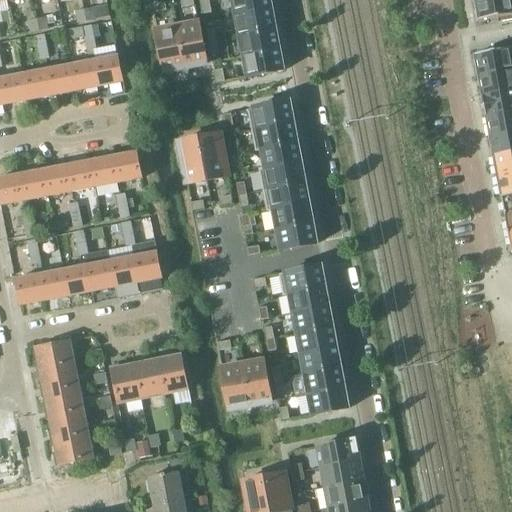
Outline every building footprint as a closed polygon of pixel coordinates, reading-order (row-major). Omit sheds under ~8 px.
[(183,0),(181,1),(182,8),(194,6),(192,0),(183,0)] [(273,14),(270,0),(230,0),(235,21),(273,14)] [(511,0),(486,0),(475,2),(478,21),(477,21),(478,22),(499,18),(500,23),(511,21),(511,0)] [(211,14),(209,2),(201,3),(204,15),(211,14)] [(153,6),(155,14),(167,11),(165,3),(153,6)] [(93,8),(84,10),(86,22),(95,20),(93,8)] [(86,22),(84,10),(74,12),(76,23),(86,22)] [(239,43),(277,35),(273,14),(235,21),(239,43)] [(45,17),(36,19),(38,31),(47,29),(45,17)] [(38,31),(36,19),(27,21),(29,33),(38,31)] [(206,67),(197,19),(177,23),(186,71),(206,67)] [(186,71),(177,23),(175,24),(176,28),(156,32),(164,75),(186,71)] [(93,38),(91,26),(82,27),(85,39),(93,38)] [(214,30),(207,32),(209,43),(217,42),(214,30)] [(46,46),(44,35),(35,37),(37,48),(46,46)] [(281,57),(277,35),(239,43),(243,64),(281,57)] [(96,49),(93,38),(85,39),(87,51),(96,49)] [(217,42),(209,43),(211,55),(219,54),(217,42)] [(495,52),(473,56),(474,58),(474,57),(478,78),(511,72),(511,49),(509,50),(508,45),(494,48),(495,52)] [(49,58),(46,46),(37,48),(40,60),(49,58)] [(118,57),(98,61),(103,87),(124,83),(118,57)] [(284,72),(281,57),(243,64),(246,79),(284,72)] [(98,61),(83,64),(77,66),(82,92),(103,87),(98,61)] [(70,67),(47,72),(52,97),(52,98),(82,92),(77,66),(70,67)] [(217,84),(224,82),(222,70),(214,72),(217,84)] [(47,72),(47,71),(23,76),(28,102),(52,97),(47,72)] [(511,72),(478,78),(482,97),(511,90),(511,72)] [(28,102),(23,76),(0,80),(0,85),(4,106),(28,102)] [(511,90),(482,97),(486,119),(511,113),(511,90)] [(251,132),(294,124),(290,103),(247,111),(251,132)] [(511,113),(486,119),(490,138),(511,134),(511,113)] [(233,127),(231,115),(223,116),(225,128),(233,127)] [(298,145),(294,124),(251,132),(255,153),(260,152),(298,145)] [(511,134),(490,138),(493,157),(511,153),(511,134)] [(228,178),(221,141),(220,136),(199,140),(208,182),(228,178)] [(186,186),(208,182),(199,140),(178,144),(186,186)] [(231,157),(238,155),(236,143),(228,145),(231,157)] [(260,152),(264,170),(302,163),(298,145),(260,152)] [(511,153),(493,157),(497,177),(511,173),(511,153)] [(143,180),(137,154),(114,158),(119,184),(143,180)] [(238,155),(231,157),(233,168),(241,167),(238,155)] [(119,184),(114,158),(90,163),(95,189),(119,184)] [(95,189),(90,163),(66,168),(71,193),(95,189)] [(306,184),(302,163),(264,170),(259,171),(263,192),(306,184)] [(71,193),(66,168),(42,172),(47,198),(71,193)] [(47,198),(42,172),(19,176),(24,202),(47,198)] [(511,173),(497,177),(501,198),(511,195),(511,173)] [(0,206),(24,202),(19,176),(0,180),(0,206)] [(244,183),(236,185),(238,197),(246,195),(244,183)] [(310,205),(306,184),(263,192),(267,213),(272,212),(310,205)] [(116,196),(118,207),(127,205),(125,193),(116,196)] [(246,195),(238,197),(241,208),(248,207),(246,195)] [(511,195),(501,198),(500,198),(500,199),(501,199),(504,216),(504,215),(511,254),(511,195)] [(220,207),(232,204),(231,197),(219,199),(220,207)] [(204,210),(203,202),(191,204),(193,212),(204,210)] [(69,204),(71,216),(79,215),(77,203),(69,204)] [(129,217),(127,205),(118,207),(120,219),(129,217)] [(313,224),(312,215),(310,205),(272,212),(275,231),(313,224)] [(21,214),(24,225),(33,224),(30,212),(21,214)] [(82,226),(79,215),(71,216),(73,228),(82,226)] [(249,216),(241,217),(243,229),(251,227),(249,216)] [(132,233),(130,222),(121,223),(122,225),(123,232),(124,235),(132,233)] [(35,235),(33,224),(24,225),(26,237),(35,235)] [(275,231),(279,252),(317,245),(313,224),(275,231)] [(122,225),(112,227),(113,234),(123,232),(122,225)] [(85,243),(82,231),(74,233),(76,244),(85,243)] [(135,245),(132,233),(124,235),(126,247),(135,245)] [(38,252),(36,240),(27,242),(29,253),(38,252)] [(87,254),(85,243),(76,244),(79,256),(87,254)] [(259,247),(247,249),(248,257),(260,255),(259,247)] [(40,263),(38,252),(29,253),(32,265),(40,263)] [(162,280),(157,253),(133,258),(138,284),(162,280)] [(138,284),(133,258),(109,262),(114,289),(138,284)] [(114,289),(109,262),(85,267),(90,293),(114,289)] [(90,293),(85,267),(62,271),(67,298),(90,293)] [(326,288),(325,287),(322,267),(279,276),(283,297),(288,296),(326,288)] [(67,298),(62,271),(38,276),(43,302),(67,298)] [(43,302),(38,276),(14,280),(20,307),(43,302)] [(266,287),(265,279),(253,281),(255,289),(266,287)] [(330,308),(326,290),(326,288),(288,296),(291,316),(330,308)] [(266,308),(259,310),(261,321),(269,320),(266,308)] [(333,328),(333,327),(330,308),(291,316),(295,336),(333,328)] [(266,341),(274,340),(272,328),(264,329),(266,341)] [(337,348),(333,328),(295,336),(299,356),(337,348)] [(259,344),(257,336),(246,339),(247,347),(259,344)] [(274,340),(266,341),(268,353),(276,351),(274,340)] [(41,372),(74,366),(70,342),(36,348),(41,372)] [(231,349),(230,342),(218,344),(220,352),(231,349)] [(341,368),(341,367),(337,348),(299,356),(303,376),(341,368)] [(102,360),(100,350),(89,352),(91,362),(102,360)] [(158,361),(164,395),(188,390),(182,356),(158,361)] [(158,361),(134,366),(140,399),(164,395),(158,361)] [(252,408),(266,406),(271,405),(263,362),(244,366),(252,408)] [(79,390),(74,366),(41,372),(46,396),(79,390)] [(140,399),(134,366),(110,371),(116,404),(125,403),(127,410),(142,407),(140,399)] [(229,413),(252,408),(244,366),(221,370),(229,413)] [(274,381),(282,380),(279,368),(272,369),(274,381)] [(345,388),(341,370),(341,368),(303,376),(307,396),(345,388)] [(108,384),(105,373),(94,375),(95,386),(108,384)] [(303,376),(291,378),(295,398),(307,396),(303,376)] [(282,380),(274,381),(276,393),(284,391),(282,380)] [(345,388),(307,396),(311,417),(349,409),(345,388)] [(84,413),(79,390),(46,396),(50,420),(84,413)] [(112,407),(110,397),(98,399),(100,409),(112,407)] [(287,408),(279,410),(282,421),(289,420),(287,408)] [(84,413),(50,420),(55,444),(88,437),(84,413)] [(117,431),(115,420),(103,422),(105,433),(117,431)] [(174,444),(184,442),(181,431),(172,432),(174,444)] [(148,437),(151,449),(161,447),(159,435),(148,437)] [(88,437),(55,444),(59,467),(93,461),(88,437)] [(134,439),(124,441),(123,441),(126,454),(136,452),(134,439)] [(151,456),(148,441),(137,443),(140,459),(151,456)] [(359,461),(355,441),(318,448),(322,468),(359,461)] [(120,444),(107,446),(109,457),(111,456),(119,455),(122,454),(120,444)] [(119,455),(111,456),(113,464),(121,462),(119,455)] [(363,482),(359,461),(322,468),(325,489),(363,482)] [(290,467),(291,475),(303,473),(301,465),(290,467)] [(190,499),(189,491),(181,493),(177,473),(149,478),(154,506),(190,499)] [(304,481),(303,473),(291,475),(293,483),(304,481)] [(292,511),(285,474),(265,478),(271,511),(292,511)] [(271,511),(265,478),(243,482),(248,511),(271,511)] [(367,502),(363,482),(325,489),(329,509),(367,502)] [(205,496),(197,498),(199,507),(207,505),(205,496)] [(192,511),(190,499),(154,506),(154,511),(192,511)] [(368,511),(367,502),(329,509),(329,511),(368,511)]
